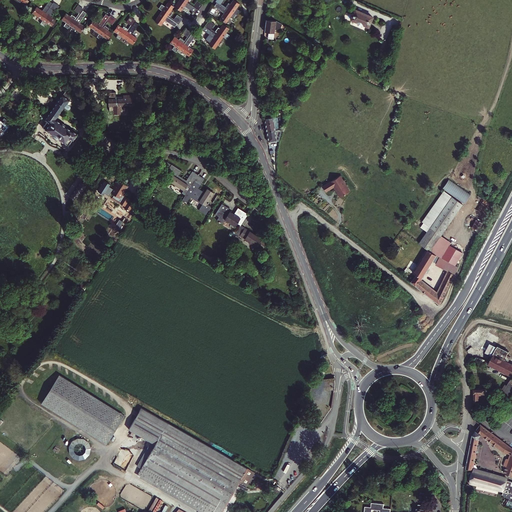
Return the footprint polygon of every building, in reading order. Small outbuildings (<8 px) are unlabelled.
[(188,1),(190,2),(191,0),(179,0),(175,7),(181,11),(185,6),(195,13),(197,9),(187,2),(188,1)] [(194,4),(190,2),(188,1),(187,2),(197,9),(199,10),(203,4),(197,0),(194,4)] [(227,9),(217,2),(214,6),(224,13),(220,19),(226,23),(231,16),(236,19),(238,16),(237,15),(240,11),(236,8),(240,4),(234,0),(233,0),(231,4),(229,2),(225,7),(228,8),(227,9)] [(228,8),(225,7),(222,4),(224,0),(216,0),(215,1),(217,2),(227,9),(228,8)] [(52,15),(48,12),(47,14),(45,13),(53,3),(49,1),(42,11),(36,7),(32,13),(43,20),(40,24),(45,26),(47,23),(52,26),(55,21),(51,17),(52,15)] [(47,14),(48,12),(51,8),(55,11),(60,6),(54,2),(53,3),(45,13),(47,14)] [(175,27),(177,23),(167,16),(168,15),(170,16),(173,12),(171,11),(174,6),(168,2),(165,6),(162,4),(159,8),(162,11),(155,21),(161,25),(165,20),(175,27)] [(76,20),(83,10),(84,9),(78,5),(74,10),(78,13),(76,17),(74,19),(76,20)] [(373,16),(355,9),(351,19),(368,26),(373,16)] [(86,13),(83,10),(76,20),(74,19),(76,17),(72,14),(70,17),(66,13),(62,19),(66,22),(64,26),(68,29),(70,25),(81,33),(85,27),(79,23),(86,13)] [(93,20),(88,26),(94,30),(91,34),(96,38),(97,37),(101,40),(103,36),(108,39),(112,34),(112,33),(108,30),(109,28),(105,26),(103,27),(102,27),(109,16),(106,14),(98,24),(93,20)] [(174,19),(170,16),(168,15),(167,16),(177,23),(179,24),(183,18),(177,14),(174,19)] [(110,15),(109,16),(102,27),(103,27),(105,26),(108,22),(112,25),(116,19),(110,15)] [(128,32),(135,22),(136,20),(130,16),(126,22),(130,25),(128,29),(126,31),(128,32)] [(276,20),(266,19),(264,32),(274,33),(276,23),(281,26),(282,24),(276,20)] [(217,33),(215,31),(211,29),(215,24),(209,20),(205,26),(216,34),(217,33)] [(113,31),(114,31),(118,34),(116,37),(120,40),(122,37),(133,44),(137,39),(132,35),(139,24),(135,22),(128,32),(126,31),(128,29),(124,26),(122,28),(117,25),(113,31)] [(218,27),(215,31),(217,33),(216,34),(205,26),(202,30),(214,38),(209,45),(215,49),(223,37),(227,39),(230,35),(226,33),(229,28),(224,24),(220,28),(218,27)] [(184,44),(191,33),(192,32),(187,28),(183,33),(183,34),(187,37),(184,40),(183,43),(184,44)] [(190,56),(194,50),(188,46),(195,36),(191,33),(184,44),(183,43),(184,40),(180,37),(179,40),(174,37),(170,43),(174,46),(172,49),(176,52),(179,49),(190,56)] [(62,95),(50,112),(57,117),(59,114),(69,100),(69,99),(71,96),(65,91),(62,95)] [(109,110),(113,110),(117,114),(121,110),(125,110),(125,106),(128,106),(128,99),(123,99),(123,98),(118,98),(115,99),(115,97),(115,92),(108,92),(109,98),(108,98),(108,106),(109,107),(109,110)] [(46,121),(42,127),(52,134),(53,136),(55,138),(58,138),(65,143),(69,137),(72,139),(73,140),(77,133),(72,129),(71,130),(65,126),(65,125),(62,123),(56,119),(57,117),(50,112),(44,120),(46,121)] [(0,119),(0,135),(1,136),(9,126),(6,124),(8,121),(4,118),(1,120),(0,119)] [(273,118),(266,120),(265,120),(265,123),(267,132),(280,129),(279,124),(278,124),(276,118),(273,118)] [(280,129),(267,132),(270,156),(276,156),(275,149),(276,149),(278,140),(279,140),(280,136),(281,131),(282,129),(280,129)] [(194,181),(188,177),(185,181),(177,176),(180,172),(176,170),(175,169),(170,166),(167,171),(172,174),(171,175),(170,175),(167,181),(182,190),(186,193),(187,191),(194,181)] [(192,170),(188,177),(194,181),(195,178),(198,174),(192,170)] [(195,178),(201,182),(204,177),(198,174),(195,178)] [(349,190),(339,175),(322,187),(326,192),(333,186),(340,196),(349,190)] [(123,176),(120,181),(125,184),(128,179),(123,176)] [(208,201),(215,191),(208,186),(205,191),(198,187),(201,182),(195,178),(194,181),(187,191),(192,194),(203,202),(200,208),(206,213),(212,204),(208,201)] [(450,178),(443,187),(464,202),(471,193),(450,178)] [(73,191),(70,195),(75,199),(78,195),(80,191),(83,188),(86,184),(81,180),(78,184),(75,188),(73,191)] [(123,207),(129,211),(134,203),(128,199),(129,198),(124,194),(123,195),(121,194),(127,185),(125,184),(120,181),(118,180),(116,183),(114,182),(111,187),(113,188),(112,189),(113,191),(114,192),(110,197),(123,205),(123,207)] [(186,193),(185,195),(183,198),(188,201),(192,194),(187,191),(186,193)] [(448,228),(463,207),(449,198),(434,219),(436,220),(446,227),(448,228)] [(238,222),(242,225),(249,214),(244,212),(240,218),(236,215),(231,211),(230,212),(228,211),(230,208),(223,203),(216,214),(220,216),(218,219),(223,223),(226,220),(236,226),(238,222)] [(240,218),(244,212),(240,209),(236,215),(240,218)] [(446,227),(436,220),(433,224),(443,231),(446,227)] [(467,233),(471,224),(464,221),(458,233),(464,236),(466,233),(467,233)] [(247,241),(253,232),(245,227),(239,236),(247,241)] [(429,250),(440,235),(430,228),(419,243),(429,250)] [(253,232),(247,241),(249,242),(248,244),(255,248),(256,247),(262,250),(267,242),(258,235),(255,233),(253,232)] [(449,252),(454,245),(448,241),(443,248),(449,252)] [(436,255),(426,249),(412,272),(416,274),(410,282),(428,295),(433,289),(422,280),(420,279),(425,271),(432,260),(436,255)] [(447,270),(437,292),(433,299),(439,304),(448,289),(450,285),(458,267),(457,267),(458,264),(451,261),(451,262),(447,260),(448,258),(441,255),(440,257),(436,263),(436,264),(447,270)] [(437,292),(433,289),(428,295),(433,299),(437,292)] [(476,357),(472,360),(488,365),(488,364),(511,376),(511,364),(507,362),(510,357),(507,356),(509,352),(497,346),(497,347),(495,346),(499,338),(489,332),(480,350),(492,356),(489,362),(485,361),(485,360),(476,357)] [(106,443),(123,413),(57,375),(40,405),(106,443)] [(511,394),(511,377),(507,385),(505,384),(502,389),(504,390),(508,393),(511,395),(511,394)] [(474,396),(473,407),(477,407),(477,404),(479,404),(479,395),(483,396),(483,394),(485,394),(485,389),(473,388),(474,396)] [(500,397),(504,399),(508,393),(504,390),(500,397)] [(240,479),(242,476),(247,468),(141,407),(128,429),(154,444),(161,433),(240,479)] [(511,481),(507,480),(507,479),(479,471),(479,469),(476,464),(473,464),(478,438),(482,435),(504,451),(511,454),(510,457),(510,458),(505,459),(508,461),(508,463),(504,473),(511,475),(511,447),(506,443),(481,424),(473,434),(472,436),(470,449),(466,468),(474,470),(470,482),(509,492),(511,492),(511,481)] [(228,502),(237,485),(238,483),(248,489),(252,482),(242,476),(240,479),(161,433),(154,444),(151,450),(148,448),(137,466),(139,467),(136,472),(138,473),(137,475),(202,511),(226,511),(230,506),(228,505),(229,503),(228,502)] [(90,438),(71,438),(70,457),(90,458),(90,438)] [(479,471),(507,479),(508,478),(479,469),(479,471)] [(381,510),(380,511),(390,511),(391,509),(383,508),(384,504),(372,503),(371,507),(365,507),(364,511),(371,511),(372,509),(381,510)]
